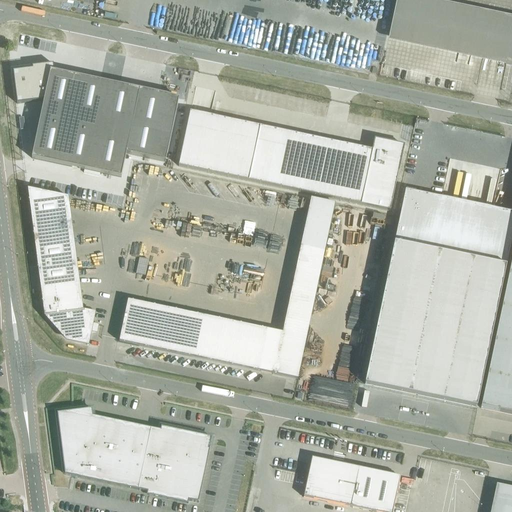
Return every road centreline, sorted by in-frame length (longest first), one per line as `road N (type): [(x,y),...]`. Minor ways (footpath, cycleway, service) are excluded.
road 1 (unclassified): [(511,119),(0,10)]
road 2 (unclassified): [(24,362),(511,459)]
road 3 (unknown): [(124,287),(116,249),(133,229),(281,271),(274,306),(251,314),(145,288)]
road 4 (unknown): [(149,383),(144,402),(226,421),(235,433),(211,506),(195,510),(82,483)]
road 5 (unknown): [(269,408),(261,479),(311,511)]
